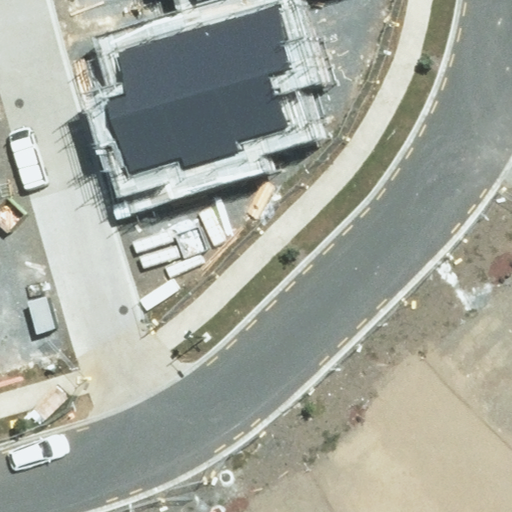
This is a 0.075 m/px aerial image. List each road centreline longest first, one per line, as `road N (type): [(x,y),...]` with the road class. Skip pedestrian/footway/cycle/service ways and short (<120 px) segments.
road 1 (residential): [(140,437),(210,404),(263,361),(464,138),(511,55)]
road 2 (residential): [(15,0),(140,437)]
road 3 (residential): [(0,478),(140,437)]
